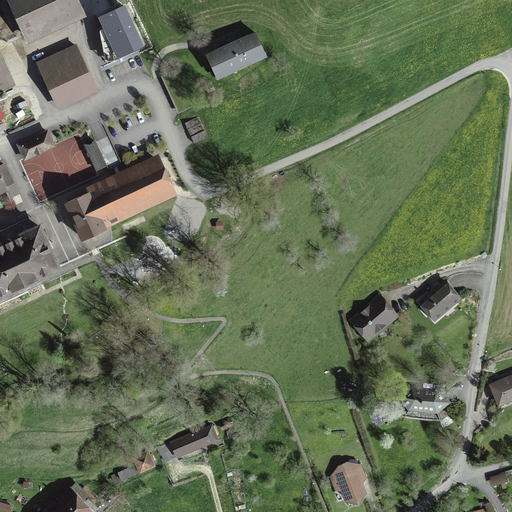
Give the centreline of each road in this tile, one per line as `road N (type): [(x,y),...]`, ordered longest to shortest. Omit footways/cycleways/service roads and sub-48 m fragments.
road 1 (residential): [(415,511),(456,476),(494,248)]
road 2 (track): [(494,248),(511,122)]
